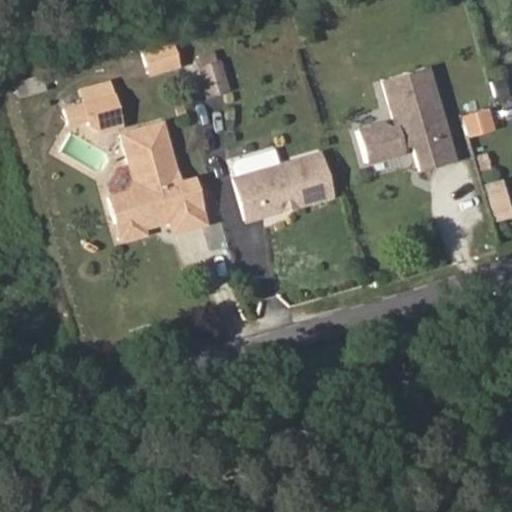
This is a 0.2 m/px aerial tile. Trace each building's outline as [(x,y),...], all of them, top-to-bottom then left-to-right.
[(176,62),(170,42),(141,50),(147,71),(176,62)] [(196,57),(207,95),(224,90),(213,52),(196,57)] [(376,83),(389,125),(382,127),(373,124),(352,130),(362,164),(395,154),(400,143),(410,140),(419,173),(450,163),(421,70),(376,83)] [(13,80),(17,97),(47,91),(43,74),(13,80)] [(491,81),(495,99),(509,96),(505,78),(491,81)] [(116,128),(108,100),(61,114),(65,128),(84,123),(85,126),(97,133),(116,128)] [(462,126),(465,133),(489,127),(483,107),(459,114),(462,126)] [(158,126),(119,137),(132,183),(125,195),(107,200),(115,225),(137,219),(140,230),(169,221),(172,233),(202,225),(190,182),(175,186),(158,126)] [(276,168),(271,152),(232,163),(229,168),(232,180),(276,168)] [(276,168),(232,180),(244,221),(328,198),(317,157),(276,168)] [(508,217),(497,178),(482,183),(493,221),(508,217)] [(137,219),(115,225),(120,242),(142,235),(140,230),(137,219)]
